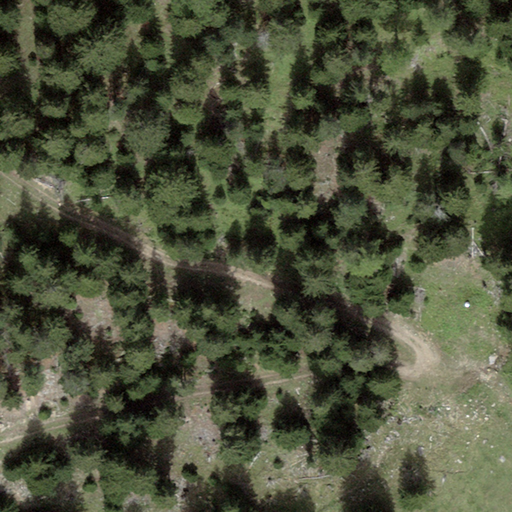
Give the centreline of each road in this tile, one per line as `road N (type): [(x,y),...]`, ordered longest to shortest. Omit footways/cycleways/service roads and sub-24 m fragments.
road 1 (track): [(425,367),(426,346),(404,331),(248,271),(119,241),(9,184),(0,170)]
road 2 (track): [(0,439),(360,365),(425,367)]
